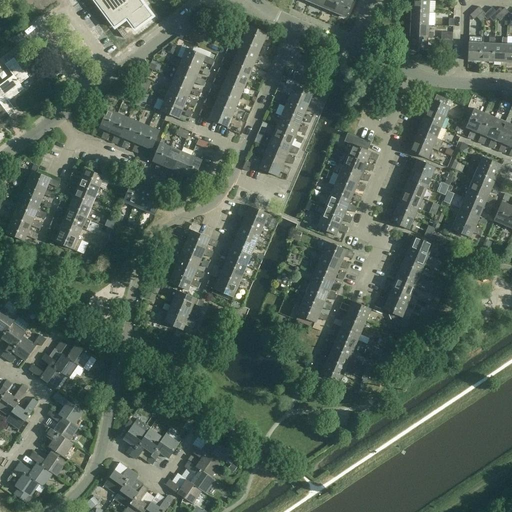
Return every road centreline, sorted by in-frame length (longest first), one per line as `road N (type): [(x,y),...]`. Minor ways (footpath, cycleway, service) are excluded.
road 1 (residential): [(102,446),(147,247),(166,225),(214,202),(232,177)]
road 2 (unclassified): [(58,118),(212,0)]
road 3 (residential): [(359,293),(380,243),(354,232),(390,153),(385,132)]
road 4 (residential): [(0,475),(39,422),(45,393),(0,363)]
road 5 (residential): [(243,152),(296,25)]
road 6 (residential): [(462,82),(464,10),(477,1),(511,3)]
